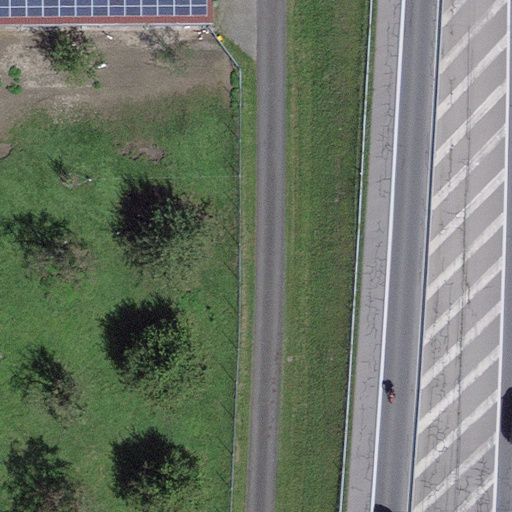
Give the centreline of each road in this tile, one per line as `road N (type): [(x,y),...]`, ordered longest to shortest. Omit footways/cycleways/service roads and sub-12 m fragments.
road 1 (trunk): [(420,0),(390,511)]
road 2 (track): [(257,511),(276,0)]
